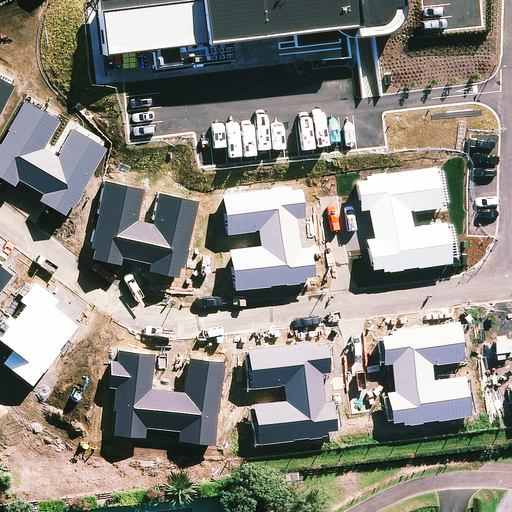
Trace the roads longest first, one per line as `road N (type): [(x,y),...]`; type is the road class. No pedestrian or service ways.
road 1 (residential): [(507,282),(166,320),(116,304),(0,214)]
road 2 (residential): [(511,157),(507,282)]
